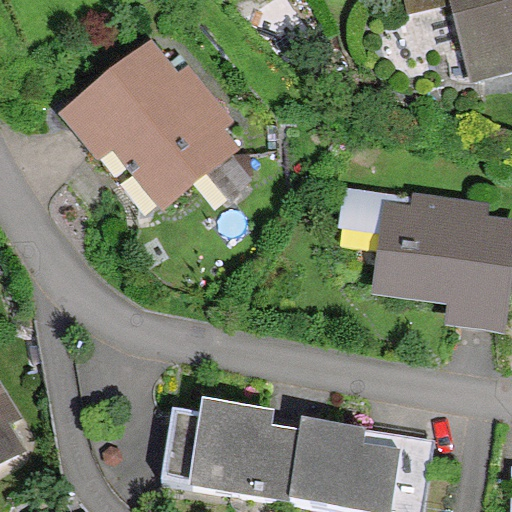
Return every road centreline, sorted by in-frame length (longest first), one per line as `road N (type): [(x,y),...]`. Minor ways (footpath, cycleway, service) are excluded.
road 1 (residential): [(511,407),(196,356),(106,323),(61,278)]
road 2 (residential): [(0,172),(61,278)]
